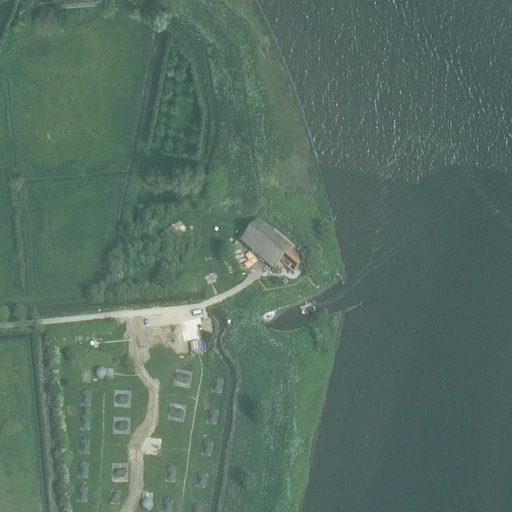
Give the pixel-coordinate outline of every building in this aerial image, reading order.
[(260,222),(241,243),(274,271),(280,264),(293,275),(303,263),(290,252),(292,250),(260,222)] [(300,248),(297,252),(308,261),(311,257),(300,248)] [(204,323),(182,327),(186,346),(207,342),(204,323)] [(103,381),(106,379),(107,376),(107,373),(105,370),(102,369),(99,369),(96,371),(95,374),(95,377),(97,380),(100,381),(103,381)] [(192,379),(182,377),(180,387),(191,388),(192,379)] [(222,385),(212,383),(210,392),(220,394),(222,385)] [(96,397),(81,397),(81,409),(95,410),(96,397)] [(130,401),(119,401),(119,410),(130,410),(130,401)] [(187,410),(177,408),(175,418),(185,419),(187,410)] [(217,416),(207,414),(205,423),(215,425),(217,416)] [(95,421),(80,421),(80,433),(95,434),(95,421)] [(129,433),(119,433),(118,442),(129,442),(129,433)] [(181,442),(171,440),(170,449),(180,451),(181,442)] [(94,445),(79,445),(79,457),(94,458),(94,445)] [(211,447),(201,445),(199,454),(210,456),(211,447)] [(129,465),(118,465),(118,474),(128,474),(129,465)] [(93,469),(78,469),(78,481),(93,482),(93,469)] [(176,473),(166,472),(164,481),(175,482),(176,473)] [(206,478),(195,477),(194,486),(204,487),(206,478)] [(124,490),(114,490),(114,499),(124,500),(124,490)] [(150,511),(152,510),(153,507),(153,504),(151,502),(148,501),(145,501),(143,503),(141,506),(142,509),(144,511),(145,511),(150,511)]
